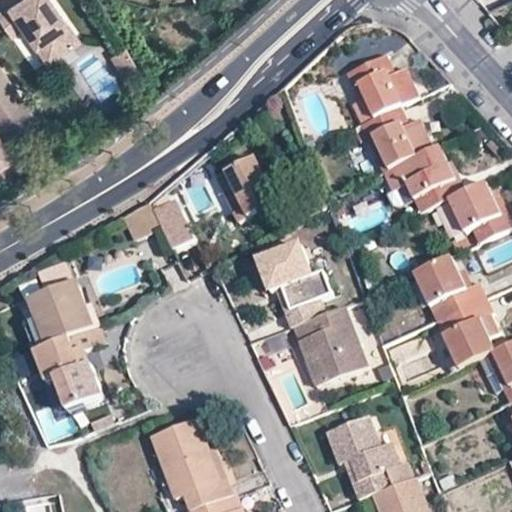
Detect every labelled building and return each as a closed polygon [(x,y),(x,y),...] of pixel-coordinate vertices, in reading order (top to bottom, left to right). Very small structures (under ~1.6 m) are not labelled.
[(0,0),(0,10),(15,0),(0,0)] [(72,41),(45,0),(15,0),(0,10),(0,24),(6,34),(18,26),(23,23),(32,23),(39,36),(29,42),(41,61),(72,41)] [(39,36),(32,23),(23,23),(18,26),(29,42),(39,36)] [(109,55),(124,73),(138,63),(122,44),(109,55)] [(391,56),(383,60),(392,79),(399,76),(391,56)] [(411,71),(399,76),(392,79),(383,60),(357,72),(378,121),(398,111),(406,108),(424,99),(411,71)] [(350,75),(371,124),(378,121),(357,72),(350,75)] [(0,139),(31,118),(0,73),(0,139)] [(407,129),(413,126),(406,108),(398,111),(407,129)] [(378,121),(371,124),(391,173),(437,151),(424,122),(413,126),(407,129),(398,111),(378,121)] [(371,124),(357,131),(363,143),(369,140),(385,176),(391,173),(371,124)] [(437,151),(391,173),(399,192),(409,187),(416,202),(429,196),(435,210),(439,208),(453,202),(470,194),(464,180),(459,183),(451,165),(444,148),(437,151)] [(245,214),(274,199),(256,163),(216,183),(224,198),(229,196),(235,193),(245,214)] [(459,183),(464,180),(456,163),(451,165),(459,183)] [(391,173),(385,176),(394,194),(399,192),(391,173)] [(497,200),(489,184),(470,194),(453,202),(468,235),(476,232),(482,245),(511,232),(497,200)] [(235,193),(229,196),(239,217),(245,214),(235,193)] [(423,216),(435,210),(429,196),(416,202),(423,216)] [(511,232),(511,231),(511,216),(503,197),(497,200),(511,232)] [(180,224),(168,200),(152,207),(164,232),(180,224)] [(453,202),(439,208),(454,242),(468,235),(453,202)] [(191,247),(180,224),(164,232),(175,254),(191,247)] [(373,247),(370,241),(361,245),(364,251),(373,247)] [(285,314),(292,332),(297,330),(331,316),(325,302),(335,297),(326,275),(316,279),(304,248),(260,264),(272,295),(283,290),(291,312),(285,314)] [(453,259),(417,276),(439,324),(490,301),(483,285),(475,289),(468,292),(461,276),(453,259)] [(468,292),(475,289),(468,272),(461,276),(468,292)] [(50,350),(87,336),(98,332),(90,312),(79,284),(32,303),(50,350)] [(277,318),(285,314),(291,312),(283,290),(272,295),(268,296),(277,318)] [(490,301),(439,324),(447,340),(460,369),(462,373),(490,360),(497,356),(499,355),(483,322),(497,316),(490,301)] [(96,310),(90,312),(98,332),(104,330),(96,310)] [(331,316),(297,330),(310,362),(321,358),(330,384),(371,369),(348,310),(331,316)] [(80,358),(88,356),(94,353),(87,336),(50,350),(37,355),(49,386),(59,383),(66,399),(79,394),(83,406),(97,400),(101,389),(94,369),(86,373),(80,358)] [(460,369),(447,340),(436,345),(450,374),(460,369)] [(511,349),(499,355),(497,356),(511,390),(505,393),(511,407),(511,406),(511,349)] [(86,373),(94,369),(88,356),(80,358),(86,373)] [(497,356),(490,360),(505,393),(511,390),(497,356)] [(321,358),(310,362),(320,388),(330,384),(321,358)] [(79,394),(66,399),(70,411),(83,406),(79,394)] [(395,447),(385,451),(375,421),(330,437),(342,468),(348,466),(356,464),(363,484),(356,487),(362,503),(378,497),(397,490),(416,483),(410,468),(409,468),(403,470),(395,447)] [(192,511),(203,511),(236,500),(229,482),(222,485),(212,458),(199,424),(155,440),(178,502),(187,498),(192,511)] [(219,455),(212,458),(222,485),(229,482),(219,455)] [(348,466),(356,487),(363,484),(356,464),(348,466)] [(397,490),(378,497),(383,511),(431,511),(419,481),(416,483),(397,490)] [(243,511),(238,499),(236,500),(203,511),(243,511)]
